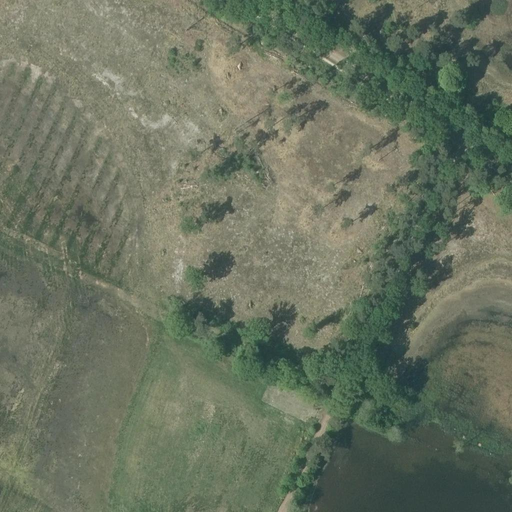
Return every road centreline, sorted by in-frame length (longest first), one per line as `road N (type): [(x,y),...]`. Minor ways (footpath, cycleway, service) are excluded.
road 1 (track): [(286,511),(462,142)]
road 2 (track): [(413,110),(243,0)]
